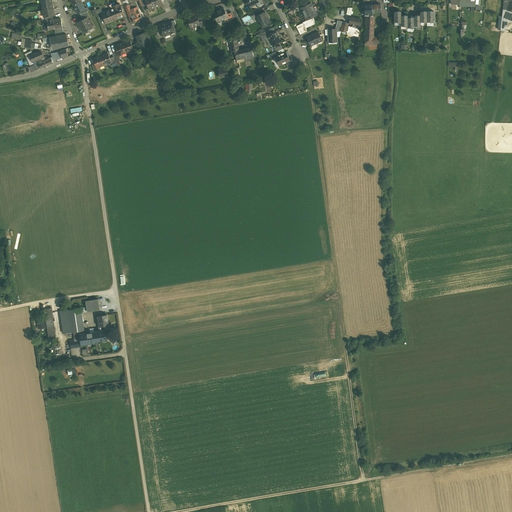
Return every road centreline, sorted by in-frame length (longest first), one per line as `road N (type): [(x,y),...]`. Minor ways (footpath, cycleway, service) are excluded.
road 1 (track): [(364,479),(310,72)]
road 2 (track): [(171,511),(511,455)]
road 3 (tertiary): [(81,54),(182,7),(216,0)]
